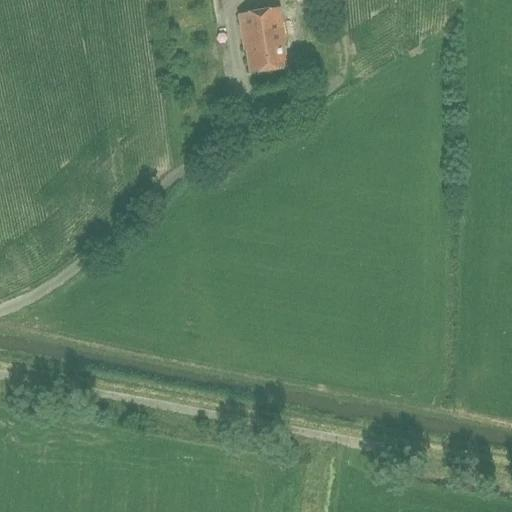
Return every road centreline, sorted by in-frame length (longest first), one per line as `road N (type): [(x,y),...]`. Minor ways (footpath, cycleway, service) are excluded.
road 1 (unclassified): [(338,81),(224,137),(70,271),(0,309)]
road 2 (track): [(383,447),(0,375)]
